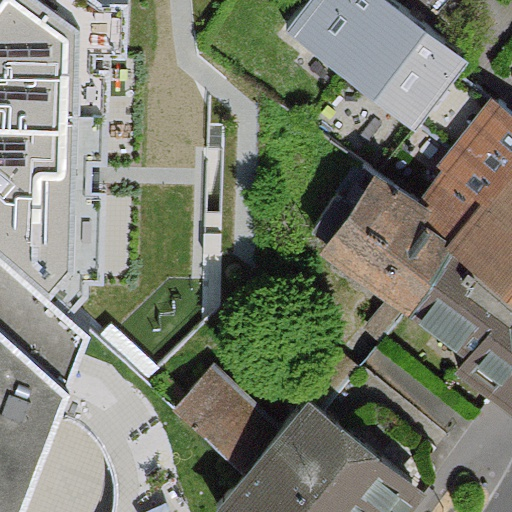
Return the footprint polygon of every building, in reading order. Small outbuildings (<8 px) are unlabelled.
[(0,0),(0,236),(73,301),(90,283),(97,44),(112,44),(113,0),(0,0)] [(354,75),(406,8),(396,0),(308,0),(298,14),(289,25),(354,75)] [(460,70),(470,57),(406,8),(354,75),(419,123),(460,70)] [(500,102),(460,70),(419,123),(460,154),(500,102)] [(456,238),(511,168),(511,107),(501,99),(500,102),(460,154),(425,201),(430,205),(422,217),(456,238)] [(511,168),(456,238),(450,246),(511,293),(511,168)] [(430,205),(425,201),(381,173),(359,204),(334,239),(331,243),(414,302),(450,246),(456,238),(422,217),(430,205)] [(334,239),(359,204),(340,191),(315,227),(334,239)] [(0,511),(18,511),(58,408),(90,325),(92,319),(79,307),(73,301),(0,236),(0,511)] [(511,293),(450,246),(414,302),(478,350),(465,367),(490,385),(511,401),(511,293)] [(105,339),(90,325),(58,408),(92,430),(113,462),(117,494),(113,511),(209,511),(203,507),(224,482),(228,469),(153,398),(148,379),(105,339)] [(245,472),(281,430),(215,364),(178,405),(245,472)] [(281,430),(245,472),(220,504),(229,511),(376,511),(407,475),(325,408),(310,396),(281,430)]
